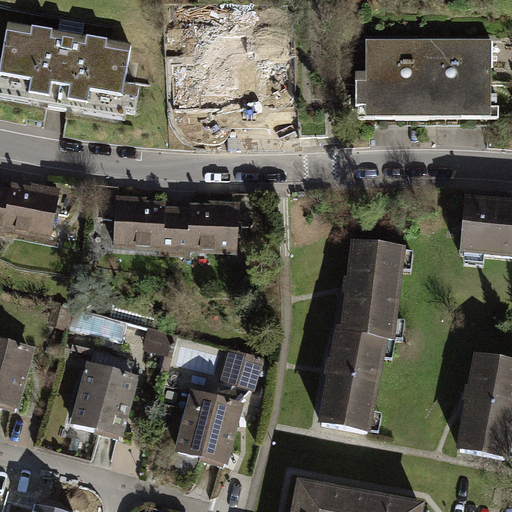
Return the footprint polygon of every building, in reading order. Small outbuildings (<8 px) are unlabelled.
[(138,43),(12,20),(2,95),(131,118),(138,43)] [(252,30),(188,33),(192,99),(231,98),(231,94),(254,93),(252,30)] [(491,42),(366,42),(366,76),(356,76),(355,109),(366,109),(366,114),(376,114),(376,120),(395,120),(395,115),(463,115),(463,120),(481,120),(481,115),(491,115),(491,42)] [(31,184),(0,177),(0,235),(27,241),(29,233),(79,243),(91,188),(32,176),(31,184)] [(205,202),(135,196),(130,248),(198,254),(198,245),(266,251),(271,200),(205,194),(205,202)] [(511,198),(472,194),(465,250),(511,255),(511,198)] [(355,248),(345,337),(384,344),(389,345),(400,253),(355,248)] [(384,344),(345,337),(338,335),(321,427),(367,436),(384,344)] [(0,340),(0,407),(23,413),(40,351),(0,340)] [(263,361),(224,349),(214,382),(253,394),(263,361)] [(511,403),(511,365),(475,358),(455,453),(500,462),(511,403)] [(91,368),(75,430),(122,442),(138,380),(91,368)] [(251,412),(192,395),(174,454),(232,472),(251,412)] [(421,511),(422,508),(299,484),(293,511),(421,511)]
